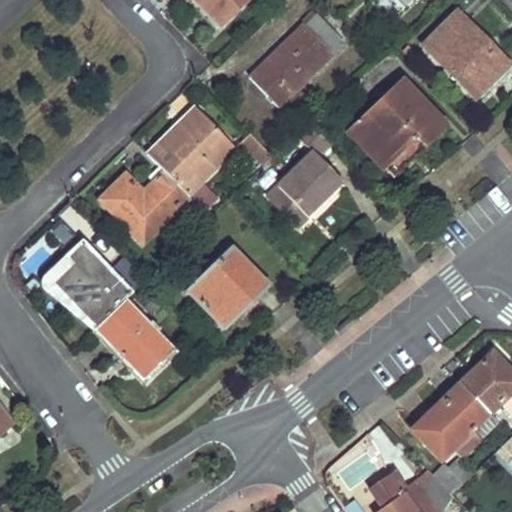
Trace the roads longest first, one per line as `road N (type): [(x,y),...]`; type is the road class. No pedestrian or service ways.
road 1 (residential): [(0,233),(183,56),(125,0)]
road 2 (residential): [(262,430),(493,255)]
road 3 (residential): [(127,488),(0,310)]
road 4 (residential): [(262,430),(199,437),(127,488)]
